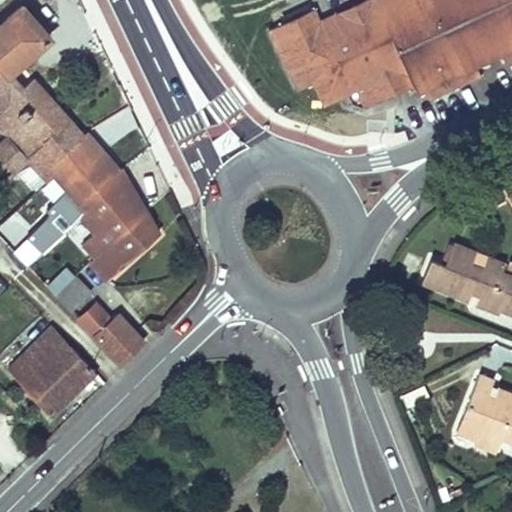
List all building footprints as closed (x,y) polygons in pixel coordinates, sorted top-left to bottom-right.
[(404,89),(413,85),(375,4),(372,0),(359,0),(353,3),(358,12),(396,93),(404,89)] [(511,0),(384,0),(375,4),(413,85),(417,93),(425,89),(429,97),(468,79),(468,80),(479,75),(475,66),(511,48),(511,0)] [(358,12),(353,3),(319,19),(323,29),(358,12)] [(49,37),(21,5),(0,23),(0,128),(7,136),(29,161),(46,178),(82,135),(32,78),(22,88),(9,74),(11,73),(10,71),(49,37)] [(275,25),(268,28),(296,90),(312,82),(322,104),(336,98),(356,88),(364,107),(396,93),(358,12),(323,29),(319,19),(313,7),(275,25)] [(119,168),(87,131),(82,135),(46,178),(48,180),(55,174),(63,184),(55,190),(65,203),(57,209),(71,226),(80,216),(86,210),(81,204),(119,168)] [(7,136),(0,142),(0,181),(2,184),(29,161),(7,136)] [(144,211),(119,167),(119,168),(81,204),(86,210),(80,216),(95,233),(84,242),(95,255),(104,247),(144,211)] [(463,195),(471,216),(498,206),(490,184),(463,195)] [(158,234),(144,211),(104,247),(95,255),(89,260),(107,280),(158,234)] [(65,232),(50,214),(30,235),(44,251),(65,232)] [(475,251),(453,242),(444,263),(430,258),(421,281),(467,299),(471,291),(478,294),(474,302),(498,311),(500,308),(511,312),(511,274),(500,270),(503,262),(486,255),(482,267),(470,263),(475,251)] [(486,255),(475,251),(470,263),(482,267),(486,255)] [(88,291),(73,276),(55,294),(64,304),(65,303),(70,309),(88,291)] [(79,318),(121,364),(143,342),(116,313),(109,318),(95,303),(79,318)] [(95,371),(52,325),(8,368),(50,415),(95,371)] [(492,379),(478,373),(455,430),(472,436),(473,441),(495,450),(501,436),(511,440),(511,392),(497,387),(491,401),(485,399),(490,384),(492,379)] [(491,401),(497,387),(490,384),(485,399),(491,401)]
